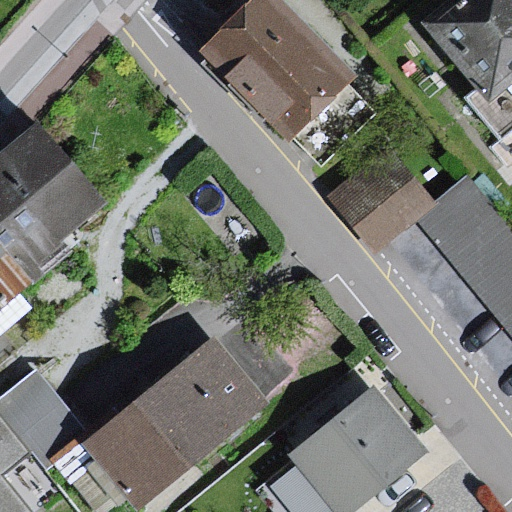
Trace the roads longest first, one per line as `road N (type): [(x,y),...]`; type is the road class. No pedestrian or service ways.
road 1 (residential): [(126,0),(511,460)]
road 2 (residential): [(89,0),(0,101)]
